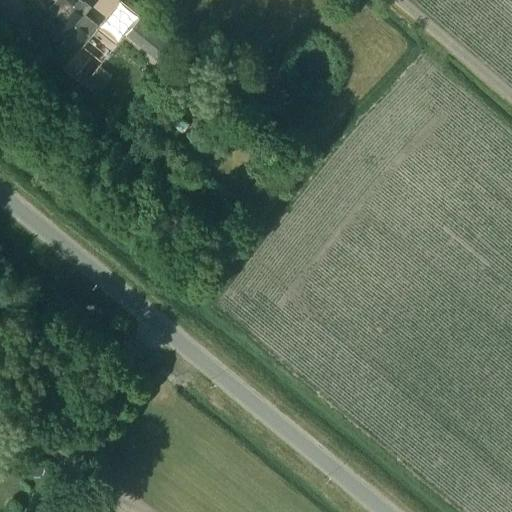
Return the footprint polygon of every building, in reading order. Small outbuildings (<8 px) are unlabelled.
[(50,0),(54,3),(50,8),(63,18),(64,17),(76,28),(87,14),(74,3),(76,0),(50,0)] [(63,18),(49,35),(73,55),(78,49),(88,38),(76,28),(64,17),(63,18)] [(155,25),(143,39),(166,58),(157,69),(175,83),(195,59),(155,25)] [(99,65),(90,77),(102,87),(112,75),(99,65)] [(199,79),(187,69),(174,86),(186,96),(199,79)] [(16,410),(8,420),(18,428),(27,418),(16,410)] [(18,437),(36,450),(48,433),(30,420),(18,437)]
